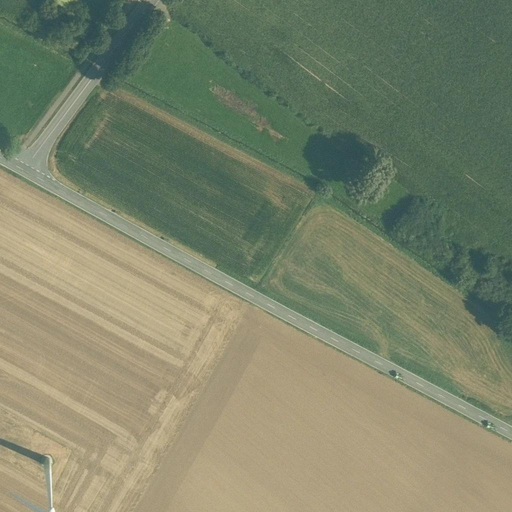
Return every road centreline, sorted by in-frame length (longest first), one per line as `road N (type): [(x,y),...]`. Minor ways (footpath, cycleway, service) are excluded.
road 1 (secondary): [(511,430),(23,169)]
road 2 (secondary): [(142,0),(23,169)]
